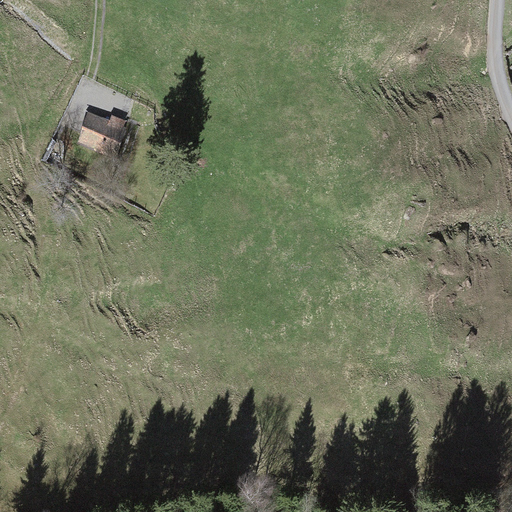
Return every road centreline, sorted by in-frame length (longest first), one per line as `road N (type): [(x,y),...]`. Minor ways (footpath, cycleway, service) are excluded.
road 1 (track): [(101,0),(93,78),(51,155)]
road 2 (unclassified): [(511,131),(491,65),(490,0)]
